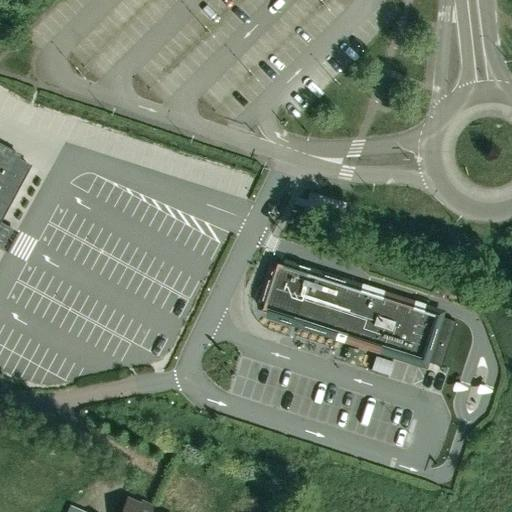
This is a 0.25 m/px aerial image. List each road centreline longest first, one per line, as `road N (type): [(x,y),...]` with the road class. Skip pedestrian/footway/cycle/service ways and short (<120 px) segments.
road 1 (residential): [(0,388),(43,405),(156,382),(179,388)]
road 2 (unclassified): [(296,147),(287,156),(347,174),(436,184)]
road 3 (unclassified): [(432,137),(328,152),(296,147)]
